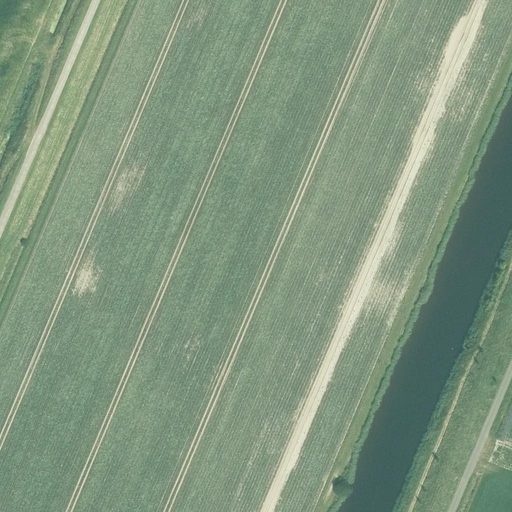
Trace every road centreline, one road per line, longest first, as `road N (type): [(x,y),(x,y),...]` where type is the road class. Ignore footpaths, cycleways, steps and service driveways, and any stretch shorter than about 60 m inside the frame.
road 1 (unclassified): [(0,226),(95,0)]
road 2 (unclassified): [(451,511),(511,367)]
